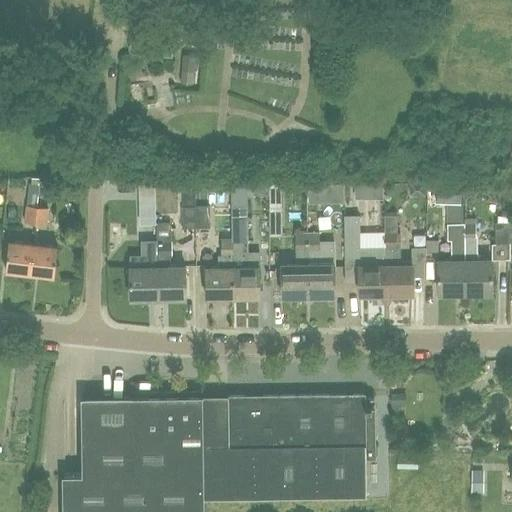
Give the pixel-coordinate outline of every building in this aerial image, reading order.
[(173,57),(175,34),(145,31),(144,42),(135,42),(134,42),(129,44),(129,46),(129,51),(130,53),(134,54),(142,55),(173,57)] [(511,34),(488,31),(481,75),(511,79),(511,34)] [(194,84),(195,73),(196,55),(183,54),(181,83),(194,84)] [(215,151),(214,162),(225,162),(226,152),(215,151)] [(39,193),(41,184),(30,183),(28,204),(27,204),(25,222),(36,223),(39,195),(39,193)] [(247,183),(232,183),(232,215),(247,215),(247,183)] [(155,184),(139,184),(140,200),(155,200),(155,184)] [(323,184),(308,184),(308,203),(323,203),(323,184)] [(384,184),(374,184),(374,199),(384,199),(384,184)] [(426,201),(426,185),(386,186),(387,202),(426,201)] [(197,227),(197,205),(196,192),(196,188),(183,188),(183,206),(182,206),(182,227),(196,227),(197,227)] [(461,203),(462,193),(437,193),(436,202),(461,203)] [(38,206),(36,223),(47,224),(49,207),(43,206),(44,196),(39,195),(38,206)] [(282,207),(282,195),(269,195),(269,207),(282,207)] [(197,205),(197,227),(211,227),(211,205),(197,205)] [(260,267),(260,252),(248,253),(247,215),(233,216),(234,297),(261,297),(260,267)] [(207,298),(234,297),(233,216),(232,216),(232,239),(222,239),(222,254),(219,254),(219,268),(206,268),(207,298)] [(386,247),(385,247),(360,248),(360,216),(345,216),(346,258),(359,258),(360,295),(387,295),(386,247)] [(413,294),(412,262),(400,262),(400,233),(396,234),(396,218),(385,218),(385,247),(386,247),(387,295),(413,294)] [(157,222),(158,240),(159,299),(187,298),(186,267),(171,268),(170,256),(172,256),(172,221),(157,221),(157,222)] [(510,243),(510,242),(509,221),(508,221),(496,222),(496,243),(510,243)] [(466,222),(466,240),(477,239),(477,222),(466,222)] [(282,236),(282,223),(269,223),(270,236),(282,236)] [(451,239),(451,260),(438,260),(438,294),(468,294),(467,260),(465,260),(464,240),(464,223),(454,223),(447,223),(447,240),(451,239)] [(308,296),(308,233),(295,233),(296,252),(297,252),(297,259),(288,260),(288,264),(282,264),(283,296),(308,296)] [(308,233),(308,296),(335,295),(335,264),(336,264),(335,240),(320,241),(319,233),(308,233)] [(158,240),(143,241),(143,257),(145,258),(145,268),(130,269),(131,300),(159,299),(158,240)] [(31,274),(34,244),(10,242),(7,272),(31,274)] [(34,244),(31,274),(55,277),(58,247),(34,244)] [(426,261),(426,257),(426,246),(412,246),(412,258),(412,261),(426,261)] [(467,260),(468,294),(492,294),(491,260),(467,260)] [(367,407),(367,394),(83,397),(84,475),(65,475),(65,511),(204,511),(205,498),(367,496),(368,459),(376,459),(376,411),(374,411),(374,407),(367,407)]
